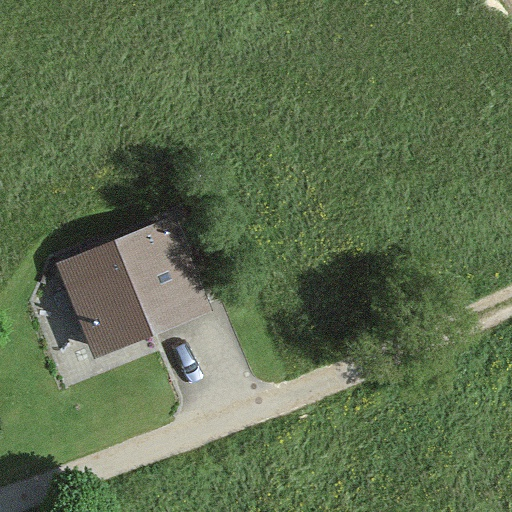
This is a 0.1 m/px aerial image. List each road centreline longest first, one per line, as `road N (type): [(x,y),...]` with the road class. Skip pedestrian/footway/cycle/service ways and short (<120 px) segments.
road 1 (residential): [(0,511),(389,354)]
road 2 (track): [(511,302),(389,354)]
